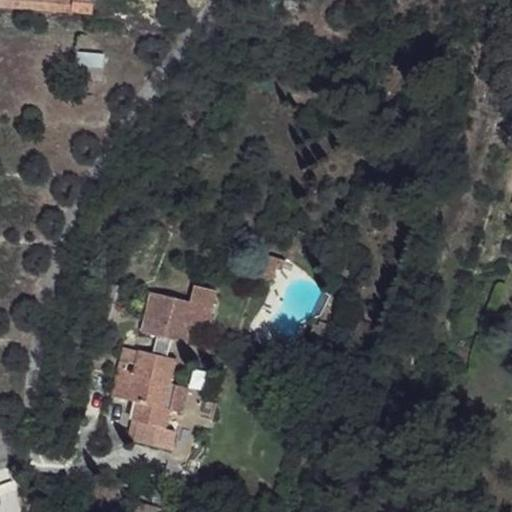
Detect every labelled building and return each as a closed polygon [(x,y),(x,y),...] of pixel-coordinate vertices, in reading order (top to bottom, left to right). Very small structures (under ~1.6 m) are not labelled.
[(91,0),(0,0),(0,5),(91,11),(91,0)] [(78,52),(77,66),(104,69),(105,54),(78,52)] [(104,69),(77,66),(75,78),(103,79),(104,69)] [(288,261),(269,256),(261,282),(273,285),(278,269),(285,271),(288,261)] [(166,387),(172,387),(177,361),(168,359),(173,340),(187,344),(192,326),(210,330),(217,292),(195,287),(191,302),(155,294),(145,334),(157,337),(152,355),(125,349),(114,397),(137,402),(134,420),(141,422),(137,442),(174,451),(178,432),(168,430),(173,410),(168,408),(160,407),(166,387)] [(168,408),(172,387),(166,387),(160,407),(168,408)] [(141,422),(134,420),(129,441),(137,442),(141,422)]
